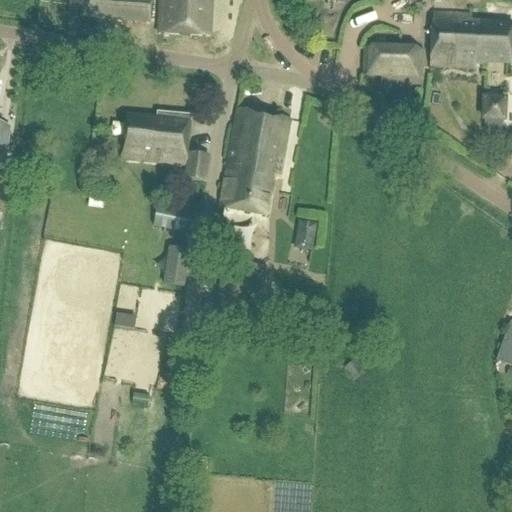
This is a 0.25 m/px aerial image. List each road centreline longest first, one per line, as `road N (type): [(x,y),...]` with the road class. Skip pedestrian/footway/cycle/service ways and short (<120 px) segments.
road 1 (unclassified): [(180,407),(232,69)]
road 2 (residential): [(0,33),(232,69)]
road 3 (unclassified): [(511,211),(325,86)]
